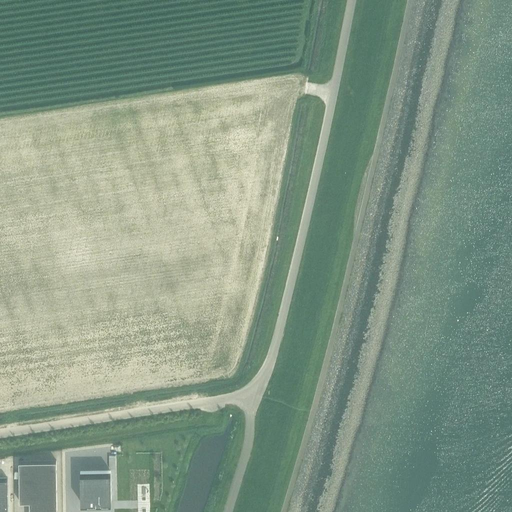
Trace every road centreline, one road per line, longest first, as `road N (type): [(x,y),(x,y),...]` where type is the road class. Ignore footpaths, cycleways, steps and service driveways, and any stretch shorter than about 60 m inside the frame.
road 1 (unclassified): [(251,396),(276,340),(350,0)]
road 2 (unclassified): [(0,432),(251,396)]
